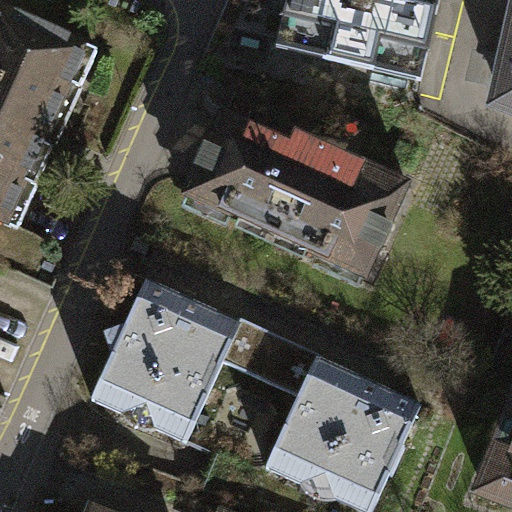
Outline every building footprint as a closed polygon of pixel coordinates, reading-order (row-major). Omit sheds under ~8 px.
[(288,0),(279,47),(349,62),(362,0),(288,0)] [(435,0),(362,0),(349,62),(419,77),(435,0)] [(92,39),(0,1),(0,217),(16,224),(92,39)] [(511,20),(491,103),(511,111),(511,20)] [(231,93),(190,184),(367,265),(409,174),(231,93)] [(238,324),(145,282),(93,400),(185,442),(221,362),(238,324)] [(318,359),(238,324),(221,362),(301,398),(318,359)] [(373,511),(421,405),(318,359),(301,398),(268,471),(360,511),(373,511)] [(511,391),(473,493),(511,508),(511,391)]
